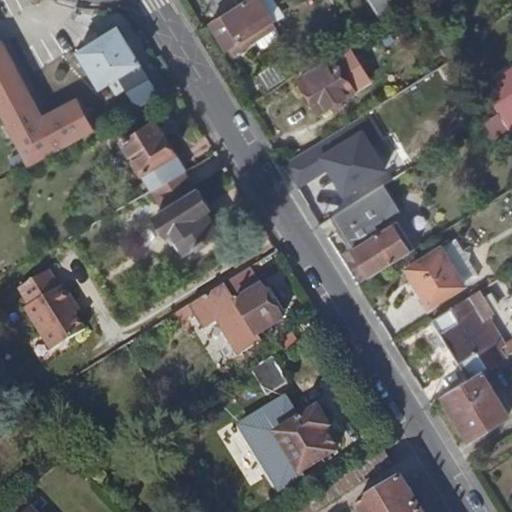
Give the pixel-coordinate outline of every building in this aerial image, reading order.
[(194,0),(194,1),(209,23),(233,8),(227,0),(194,0)] [(254,0),(252,0),(215,23),(230,45),(251,32),(247,27),(265,16),(254,0)] [(365,0),(382,24),(398,14),(419,0),(365,0)] [(139,108),(163,96),(122,28),(84,49),(87,54),(83,56),(86,61),(90,58),(92,63),(78,70),(84,81),(98,73),(105,86),(123,77),(139,108)] [(458,45),(452,37),(445,42),(456,60),(464,55),(458,45)] [(0,45),(0,105),(15,135),(44,120),(5,43),(0,45)] [(464,55),(456,60),(462,68),(469,63),(464,55)] [(335,58),(301,80),(322,113),(356,92),(335,58)] [(258,62),(233,78),(241,91),(267,75),(258,62)] [(508,124),(511,131),(511,95),(496,106),(501,114),(508,124)] [(78,101),(44,120),(15,135),(30,165),(95,131),(78,101)] [(501,114),(487,123),(493,133),(508,124),(501,114)] [(157,190),(187,173),(188,172),(158,122),(135,136),(133,132),(125,136),(128,140),(126,142),(157,190)] [(343,198),(387,169),(360,127),(316,156),(343,198)] [(199,192),(187,173),(157,190),(169,211),(159,217),(175,244),(180,241),(187,253),(221,232),(212,218),(208,211),(212,209),(201,191),(199,192)] [(346,211),(333,191),(322,198),(334,219),(336,217),(346,211)] [(346,211),(336,217),(374,278),(419,250),(402,221),(380,235),(360,203),(346,211)] [(213,208),(212,209),(208,211),(212,218),(217,215),(213,208)] [(445,250),(411,271),(434,307),(468,286),(445,250)] [(266,289),(252,269),(205,299),(213,311),(235,297),(253,323),(260,334),(285,318),(273,297),(277,294),(273,288),(266,289)] [(22,288),(32,306),(29,308),(55,351),(89,330),(79,313),(74,305),(78,302),(67,284),(63,287),(52,270),(22,288)] [(481,304),(475,295),(436,320),(445,335),(451,345),(450,345),(462,365),(464,364),(473,378),(485,371),(501,361),(510,356),(511,354),(511,342),(503,348),(498,340),(502,337),(496,327),(491,330),(476,306),(481,304)] [(83,310),(78,302),(74,305),(79,313),(83,310)] [(265,341),(260,334),(253,323),(231,338),(242,356),(265,341)] [(451,345),(445,335),(440,338),(446,348),(450,345),(451,345)] [(511,359),(510,356),(501,361),(505,367),(511,362),(511,359)] [(292,383),(277,359),(256,372),(271,395),(292,383)] [(473,378),(446,396),(474,439),(511,415),(485,371),(473,378)] [(320,410),(268,442),(279,460),(291,453),(303,473),(339,451),(326,430),(331,428),(320,410)] [(290,510),(291,511),(320,511),(395,467),(386,452),(295,507),(290,510)] [(422,511),(403,479),(358,507),(360,511),(422,511)] [(30,490),(4,511),(40,511),(35,506),(40,501),(30,490)]
